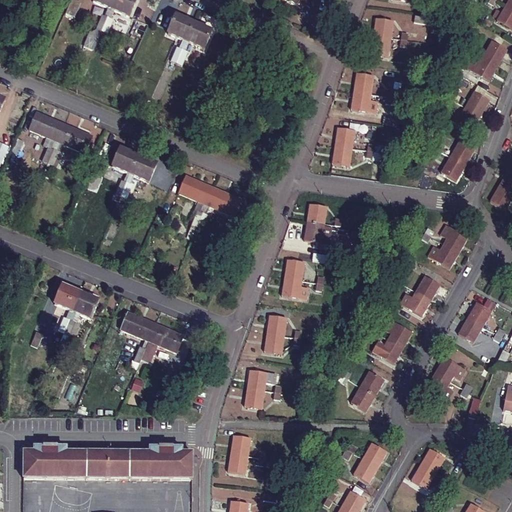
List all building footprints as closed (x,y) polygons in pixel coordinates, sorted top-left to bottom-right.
[(74,18),(79,4),(71,0),(65,14),(74,18)] [(103,19),(99,17),(93,32),(86,35),(81,49),(91,53),(98,34),(114,0),(92,0),(91,3),(106,10),(103,19)] [(130,0),(114,0),(98,34),(104,37),(111,23),(108,22),(112,13),(128,21),(136,3),(130,0)] [(283,0),(297,8),(302,0),(283,0)] [(494,9),(496,5),(487,0),(485,4),(494,9)] [(511,32),(511,11),(506,8),(497,24),(511,32)] [(170,62),(175,64),(194,25),(175,16),(167,34),(182,41),(178,49),(176,49),(170,62)] [(428,20),(415,19),(414,25),(427,27),(428,20)] [(374,40),(391,42),(394,25),(377,22),(374,40)] [(194,25),(175,64),(181,67),(187,54),(185,53),(189,44),(203,51),(212,34),(194,25)] [(390,50),(391,42),(374,40),(371,57),(388,60),(389,56),(390,50)] [(483,60),(498,69),(508,53),(499,47),(501,44),(493,40),(492,43),(493,44),(483,60)] [(490,84),(498,69),(483,60),(474,75),(471,73),(470,77),(479,83),(481,79),(490,84)] [(200,78),(207,81),(213,68),(206,65),(200,78)] [(357,77),(355,95),(372,97),(374,79),(357,77)] [(465,111),(481,120),(490,104),(469,90),(464,97),(471,102),(465,111)] [(372,97),(355,95),(352,113),(377,116),(379,105),(371,104),(372,97)] [(472,135),(481,120),(465,111),(460,119),(452,114),(447,121),(472,135)] [(41,163),(47,166),(65,128),(36,115),(28,132),(54,142),(50,151),(47,150),(41,163)] [(385,127),(399,129),(400,122),(386,120),(385,127)] [(92,139),(65,128),(47,166),(53,168),(59,155),(56,153),(60,145),(85,156),(92,139)] [(336,149),(353,152),(357,129),(349,128),(348,133),(339,132),(336,149)] [(460,144),(451,160),(466,169),(475,153),(460,144)] [(353,152),(336,149),(333,168),(351,170),(353,152)] [(119,200),(138,159),(119,151),(111,169),(126,176),(122,185),(119,183),(113,197),(119,200)] [(392,159),(385,156),(380,168),(387,171),(392,159)] [(138,159),(119,200),(126,203),(132,189),(128,187),(133,178),(149,185),(156,167),(138,159)] [(457,184),(466,169),(451,160),(442,175),(457,184)] [(511,174),(509,173),(500,188),(511,195),(511,174)] [(190,227),(197,230),(214,191),(188,181),(181,196),(203,205),(199,214),(196,213),(190,227)] [(511,201),(511,195),(500,188),(491,203),(499,208),(497,212),(506,218),(508,214),(511,215),(511,204),(511,203),(511,201)] [(241,203),(214,191),(197,230),(203,232),(209,218),(206,217),(210,208),(234,220),(241,203)] [(310,207),(307,224),(324,227),(328,210),(310,207)] [(304,242),(314,244),(321,245),(324,227),(307,224),(304,242)] [(459,256),(468,241),(446,228),(441,238),(447,242),(444,248),(459,256)] [(428,231),(425,236),(431,240),(434,235),(428,231)] [(425,236),(422,241),(428,245),(431,240),(425,236)] [(459,256),(444,248),(440,253),(434,250),(428,259),(450,272),(459,256)] [(353,261),(354,253),(340,251),(339,258),(353,261)] [(328,265),(329,257),(315,255),(314,263),(328,265)] [(411,259),(408,265),(414,268),(417,263),(411,259)] [(287,263),(285,281),(302,284),(305,266),(287,263)] [(425,279),(416,295),(431,304),(441,288),(425,279)] [(302,284),(285,281),(282,299),(307,303),(309,291),(301,290),(302,284)] [(63,336),(80,295),(63,288),(55,306),(70,312),(66,322),(63,321),(58,334),(63,336)] [(99,303),(80,295),(63,336),(69,339),(74,325),(72,324),(76,314),(91,321),(99,303)] [(431,304),(416,295),(413,301),(406,297),(400,306),(422,320),(431,304)] [(387,302),(383,307),(389,311),(392,306),(387,302)] [(477,305),(468,321),(483,330),(493,314),(477,305)] [(383,307),(380,313),(386,316),(389,311),(383,307)] [(135,362),(140,364),(142,361),(156,326),(128,314),(122,331),(146,341),(142,349),(140,349),(135,362)] [(270,318),(267,336),(284,339),(287,321),(270,318)] [(468,321),(459,336),(474,345),(483,330),(468,321)] [(403,351),(413,336),(391,323),(385,332),(392,337),(388,342),(403,351)] [(184,337),(156,326),(142,361),(150,364),(158,346),(177,354),(184,337)] [(496,337),(502,341),(505,336),(499,332),(496,337)] [(284,339),(267,336),(264,354),(281,357),(284,339)] [(493,343),(499,346),(502,341),(496,337),(493,343)] [(388,342),(379,358),(394,367),(403,351),(388,342)] [(359,349),(356,354),(361,358),(364,353),(359,349)] [(511,357),(506,353),(497,366),(505,368),(511,357)] [(356,354),(352,359),(358,363),(361,358),(356,354)] [(444,360),(436,376),(451,384),(454,379),(461,382),(466,372),(444,360)] [(172,365),(167,377),(173,379),(178,367),(172,365)] [(361,368),(377,378),(379,375),(371,371),(362,366),(361,368)] [(377,378),(361,368),(356,375),(365,381),(360,389),(375,398),(385,383),(377,378)] [(251,373),(247,392),(265,395),(267,385),(280,387),(281,379),(268,376),(269,372),(259,371),(259,375),(251,373)] [(315,380),(316,373),(302,371),(301,378),(315,380)] [(451,384),(436,376),(427,391),(448,404),(454,394),(447,390),(451,384)] [(341,378),(338,383),(344,386),(347,381),(341,378)] [(464,392),(470,395),(473,390),(467,387),(464,392)] [(360,389),(351,405),(366,414),(375,398),(360,389)] [(265,395),(247,392),(244,410),(262,413),(264,402),(265,395)] [(461,397),(467,401),(470,395),(464,392),(461,397)] [(468,419),(475,422),(482,404),(475,401),(468,419)] [(232,457),(249,459),(251,441),(234,438),(232,457)] [(363,462),(379,471),(388,454),(373,446),(363,462)] [(349,454),(355,457),(358,451),(352,448),(349,454)] [(149,455),(66,454),(66,450),(34,450),(34,454),(23,454),(23,481),(192,482),(192,456),(182,455),(182,451),(149,450),(149,455)] [(421,467),(436,476),(441,467),(449,471),(453,465),(445,460),(448,455),(440,451),(438,456),(430,452),(421,467)] [(246,477),(249,459),(232,457),(229,474),(246,477)] [(369,486),(379,471),(363,462),(354,478),(369,486)] [(427,492),(436,476),(421,467),(412,483),(427,492)] [(442,480),(448,483),(451,478),(445,474),(442,480)] [(444,489),(448,483),(442,480),(438,485),(444,489)] [(350,496),(343,511),(362,511),(366,503),(350,496)] [(334,507),(329,503),(327,507),(325,511),(332,511),(334,509),(334,507)]
